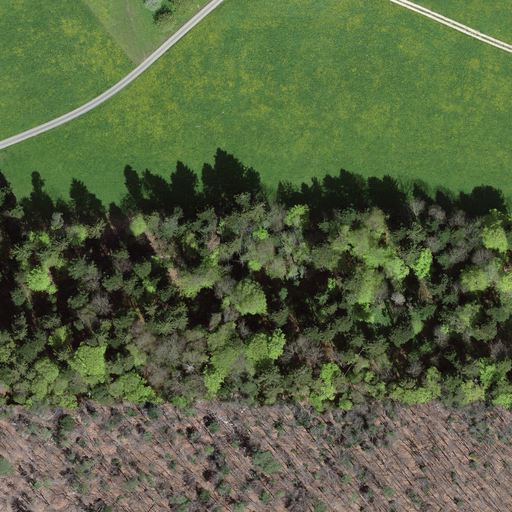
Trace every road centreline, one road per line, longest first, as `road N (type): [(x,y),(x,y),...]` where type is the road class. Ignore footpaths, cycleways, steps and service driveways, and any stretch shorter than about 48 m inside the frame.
road 1 (unclassified): [(0,145),(116,88),(218,0)]
road 2 (track): [(399,0),(511,49)]
